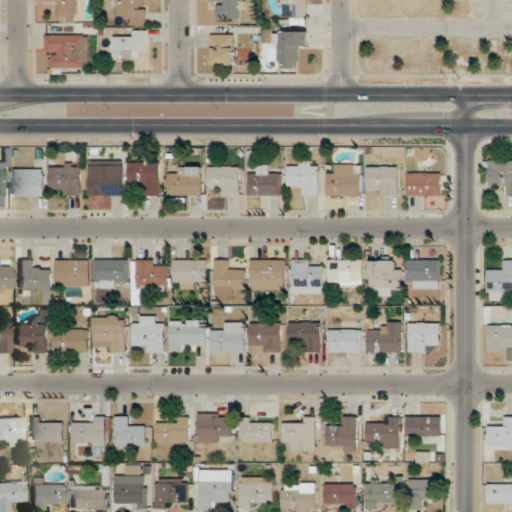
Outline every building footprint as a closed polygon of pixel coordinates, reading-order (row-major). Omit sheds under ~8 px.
[(146,0),(117,0),(118,14),(127,14),(127,25),(146,25),(146,0)] [(217,0),(217,18),(243,18),(243,0),(217,0)] [(308,18),(307,0),(284,0),(284,18),(308,18)] [(147,31),(126,31),(126,39),(114,39),(114,60),(138,60),(138,51),(147,51),(147,31)] [(308,31),(276,32),(276,61),(285,61),(285,69),(299,68),(298,50),(308,50),(308,31)] [(212,65),(235,65),(235,34),(212,34),(212,65)] [(84,35),(47,35),(47,55),(55,55),(55,68),(84,68),(84,35)] [(511,194),(511,160),(490,160),(490,186),(502,186),(502,195),(511,194)] [(124,161),(90,161),(90,196),(124,196),(124,161)] [(162,196),(162,162),(130,162),(130,184),(140,184),(140,196),(162,196)] [(320,162),(289,162),(289,184),(299,184),(299,196),(320,196),(320,162)] [(61,196),(83,196),(83,164),(51,164),(51,186),(61,186),(61,196)] [(271,165),(260,165),(260,175),(249,175),(249,196),(282,196),(282,175),(271,175),(271,165)] [(169,195),(204,196),(204,167),(180,166),(180,176),(169,175),(169,195)] [(240,166),(209,166),(209,186),(219,186),(219,196),(240,196),(240,166)] [(398,167),(368,166),(367,186),(378,186),(378,196),(398,196),(398,167)] [(45,169),(12,169),(12,196),(45,196),(45,169)] [(409,196),(442,196),(442,173),(409,173),(409,196)] [(1,259),(0,259),(0,292),(11,292),(11,269),(1,269),(1,259)] [(119,280),(129,280),(129,259),(96,259),(96,287),(119,287),(119,280)] [(285,259),(251,259),(251,291),(285,291),(285,259)] [(363,259),(330,260),(330,287),(364,287),(363,259)] [(442,289),(442,259),(408,259),(408,289),(442,289)] [(20,260),(20,292),(51,292),(52,270),(40,270),(40,260),(20,260)] [(91,260),(56,260),(56,287),(91,287),(91,260)] [(207,260),(174,260),(174,289),(198,289),(198,280),(207,280),(207,260)] [(215,296),(236,296),(236,287),(245,287),(245,269),(234,269),(234,260),(215,260),(215,296)] [(325,293),(325,269),(315,269),(315,260),(292,260),(292,293),(325,293)] [(393,260),(372,260),(371,295),(392,295),(393,289),(402,290),(403,270),(392,269),(393,260)] [(511,290),(511,260),(500,260),(500,268),(488,268),(488,300),(509,300),(509,291),(511,290)] [(169,286),(169,262),(133,262),(133,305),(144,305),(144,286),(169,286)] [(165,353),(165,324),(156,324),(156,318),(134,318),(134,343),(144,343),(144,353),(165,353)] [(49,353),(48,321),(17,321),(17,344),(27,344),(28,353),(49,353)] [(208,321),(171,321),(171,352),(189,352),(189,342),(208,342),(208,321)] [(94,342),(105,342),(105,352),(126,352),(126,322),(94,322),(94,342)] [(290,342),(310,342),(310,352),(321,352),(321,322),(290,322),(290,342)] [(402,353),(402,322),(381,322),(381,332),(368,332),(368,353),(402,353)] [(212,353),(245,353),(245,323),(223,323),(223,333),(212,333),(212,353)] [(261,352),(281,352),(281,323),(251,323),(251,343),(261,343),(261,352)] [(410,353),(431,353),(431,343),(442,343),(442,323),(410,323),(410,353)] [(489,352),(511,351),(511,324),(489,325),(489,352)] [(9,326),(0,326),(0,353),(9,353),(9,326)] [(56,352),(89,352),(89,330),(56,330),(56,352)] [(363,330),(330,330),(330,352),(363,352),(363,330)] [(108,416),(94,416),(94,425),(74,425),(74,446),(108,446),(108,416)] [(158,443),(190,443),(190,416),(179,416),(179,425),(158,425),(158,443)] [(347,426),(328,426),(328,450),(358,450),(358,416),(347,416),(347,426)] [(389,423),(368,423),(368,446),(401,446),(401,416),(389,416),(389,423)] [(442,416),(407,416),(407,437),(442,437),(442,416)] [(0,446),(23,446),(23,418),(0,417),(0,446)] [(199,443),(233,443),(233,417),(199,417),(199,443)] [(317,452),(317,417),(305,417),(305,423),(284,423),(284,441),(294,441),(294,452),(317,452)] [(509,427),(489,427),(489,446),(511,446),(511,417),(509,417),(509,427)] [(64,441),(64,423),(42,423),(42,418),(33,418),(33,441),(64,441)] [(273,443),(273,419),(242,420),(242,443),(273,443)] [(116,448),(146,448),(146,421),(116,421),(116,448)] [(201,469),(201,509),(217,509),(217,500),(234,500),(234,469),(201,469)] [(146,504),(146,475),(116,475),(116,504),(146,504)] [(157,509),(176,509),(176,500),(190,500),(190,478),(157,478),(157,509)] [(274,508),(274,478),(242,478),(242,508),(274,508)] [(66,487),(54,487),(54,479),(32,479),(33,509),(66,508),(66,487)] [(410,509),(424,509),(424,500),(438,500),(438,480),(410,480),(410,509)] [(368,507),(401,507),(401,481),(368,481),(368,507)] [(25,482),(0,482),(0,511),(7,511),(7,502),(26,502),(25,482)] [(316,483),(282,483),(282,511),(316,511),(316,483)] [(511,483),(489,484),(489,507),(511,506),(511,483)] [(357,509),(357,484),(326,484),(326,509),(357,509)] [(108,509),(108,489),(72,489),(72,509),(108,509)]
